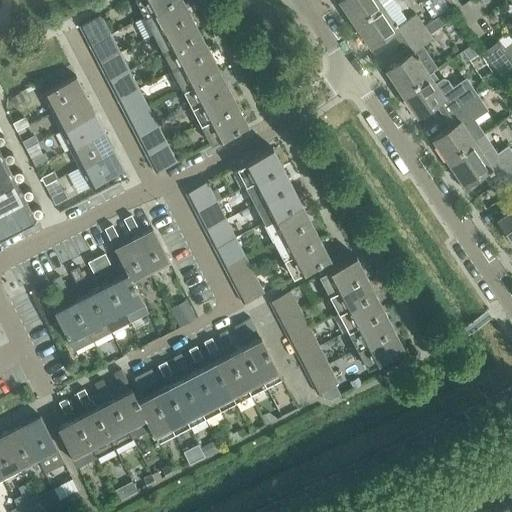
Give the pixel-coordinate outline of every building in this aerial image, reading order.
[(135,0),(143,16),(174,0),(135,0)] [(153,35),(190,16),(182,0),(174,0),(143,16),(153,35)] [(338,0),(354,23),(382,4),(388,0),(338,0)] [(388,0),(382,4),(354,23),(370,46),(393,30),(401,41),(419,29),(424,25),(416,13),(407,19),(394,0),(388,0)] [(434,16),(451,6),(447,0),(424,0),(434,16)] [(110,34),(100,15),(78,26),(88,45),(110,34)] [(163,54),(200,35),(190,16),(153,35),(163,54)] [(409,54),(386,69),(402,93),(430,74),(415,51),(432,38),(424,25),(419,29),(401,41),(409,54)] [(120,52),(110,34),(88,45),(98,64),(120,52)] [(171,71),(209,51),(200,35),(163,54),(171,71)] [(498,40),(481,53),(497,77),(511,65),(511,58),(505,49),(498,40)] [(181,89),(218,70),(209,51),(171,71),(181,89)] [(129,71),(120,52),(98,64),(107,82),(129,71)] [(190,107),(227,87),(218,70),(181,89),(190,107)] [(138,88),(129,71),(107,82),(116,99),(138,88)] [(430,74),(402,93),(417,116),(439,101),(447,112),(449,116),(478,96),(476,93),(468,81),(459,87),(455,90),(450,82),(445,81),(441,84),(433,72),(430,74)] [(85,95),(75,76),(40,94),(50,113),(85,95)] [(200,126),(237,106),(227,87),(190,107),(200,126)] [(147,107),(138,88),(116,99),(126,118),(147,107)] [(95,113),(85,95),(50,113),(59,132),(95,113)] [(455,124),(432,139),(446,159),(484,133),(473,118),(487,109),(478,96),(449,116),(455,124)] [(209,145),(247,125),(237,106),(200,126),(209,145)] [(156,124),(147,107),(126,118),(135,135),(156,124)] [(68,149),(104,131),(95,113),(59,132),(68,149)] [(27,125),(23,117),(12,123),(16,131),(27,125)] [(166,143),(156,124),(135,135),(144,154),(166,143)] [(78,168),(113,149),(104,131),(68,149),(78,168)] [(484,133),(446,159),(448,162),(463,185),(482,172),(491,186),(511,171),(511,152),(508,146),(497,153),(486,137),(484,133)] [(36,143),(32,136),(21,141),(25,149),(36,143)] [(176,162),(166,143),(144,154),(154,173),(176,162)] [(283,167),(273,147),(236,166),(246,186),(283,167)] [(123,168),(113,149),(78,168),(88,186),(123,168)] [(0,166),(7,163),(10,162),(12,159),(11,154),(7,153),(2,155),(0,150),(0,166)] [(46,161),(42,153),(30,159),(34,167),(46,161)] [(0,189),(16,181),(19,180),(22,175),(19,171),(12,173),(7,163),(0,166),(0,189)] [(255,204),(292,185),(283,167),(246,186),(255,204)] [(55,179),(54,177),(51,172),(40,177),(44,185),(55,179)] [(0,211),(26,199),(30,196),(31,191),(28,189),(21,191),(16,181),(0,189),(0,211)] [(217,200),(207,181),(186,192),(196,211),(217,200)] [(264,222),(302,203),(292,185),(255,204),(264,222)] [(65,198),(61,191),(50,196),(54,204),(65,198)] [(0,236),(37,217),(40,212),(40,209),(37,207),(31,209),(26,199),(0,211),(0,236)] [(226,219),(217,200),(196,211),(205,229),(226,219)] [(274,240),(311,221),(302,203),(264,222),(274,240)] [(511,208),(496,220),(510,241),(511,239),(511,208)] [(137,226),(131,215),(123,219),(129,230),(137,226)] [(236,237),(226,219),(205,229),(215,248),(236,237)] [(283,258),(320,239),(311,221),(274,240),(283,258)] [(117,236),(112,225),(104,228),(110,240),(117,236)] [(170,263),(152,229),(133,238),(152,273),(170,263)] [(245,255),(236,237),(215,248),(224,266),(245,255)] [(152,273),(133,238),(114,248),(127,273),(133,283),(152,273)] [(292,277),(330,258),(320,239),(283,258),(292,277)] [(110,264),(105,253),(96,258),(101,268),(110,264)] [(254,273),(245,255),(224,266),(233,284),(254,273)] [(366,275),(356,256),(319,275),(329,294),(366,275)] [(101,268),(96,258),(87,262),(93,273),(101,268)] [(84,278),(78,267),(70,271),(75,283),(84,278)] [(147,310),(133,283),(127,273),(108,282),(127,320),(147,310)] [(264,292),(254,273),(233,284),(243,303),(264,292)] [(338,312),(375,293),(366,275),(329,294),(338,312)] [(65,288),(59,277),(52,280),(58,292),(65,288)] [(127,320),(108,282),(90,292),(109,329),(127,320)] [(300,309),(290,290),(269,301),(279,320),(300,309)] [(109,329),(90,292),(72,301),(91,339),(109,329)] [(347,330),(384,311),(375,293),(338,312),(347,330)] [(175,304),(181,322),(197,316),(190,298),(175,304)] [(91,339),(72,301),(53,311),(73,348),(91,339)] [(309,327),(300,309),(279,320),(288,338),(309,327)] [(394,330),(384,311),(347,330),(357,349),(394,330)] [(247,334),(242,322),(234,326),(240,337),(247,334)] [(318,344),(309,327),(288,338),(297,355),(318,344)] [(232,342),(226,330),(219,334),(224,345),(232,342)] [(367,367),(403,348),(394,330),(357,349),(367,367)] [(282,379),(261,337),(244,346),(266,388),(282,379)] [(217,349),(211,338),(204,342),(209,353),(217,349)] [(328,364),(318,344),(297,355),(307,375),(328,364)] [(202,357),(196,346),(188,350),(194,361),(202,357)] [(266,388),(244,346),(229,354),(251,396),(266,388)] [(186,365),(181,354),(173,358),(179,369),(186,365)] [(251,396),(229,354),(214,361),(236,403),(251,396)] [(171,373),(165,361),(157,365),(163,377),(171,373)] [(236,403),(214,361),(198,369),(220,411),(236,403)] [(338,382),(328,364),(307,375),(317,393),(338,382)] [(127,381),(122,369),(114,373),(119,384),(127,381)] [(156,379),(151,369),(142,373),(148,384),(156,379)] [(220,411),(198,369),(183,377),(205,419),(220,411)] [(148,384),(142,373),(134,378),(139,388),(148,384)] [(205,419),(183,377),(167,385),(190,427),(205,419)] [(132,436),(113,399),(102,379),(95,383),(101,395),(102,394),(106,402),(94,408),(114,446),(132,436)] [(190,427),(167,385),(152,393),(174,435),(190,427)] [(90,400),(84,388),(77,392),(83,404),(90,400)] [(150,427),(137,401),(131,389),(113,399),(132,436),(150,427)] [(152,393),(137,401),(150,427),(158,443),(174,435),(152,393)] [(292,397),(276,405),(281,416),(297,408),(292,397)] [(72,409),(66,398),(58,402),(64,413),(72,409)] [(114,446),(94,408),(76,418),(95,455),(114,446)] [(58,449),(40,414),(20,425),(38,460),(58,449)] [(95,455),(76,418),(57,427),(76,465),(95,455)] [(38,460),(20,425),(2,434),(19,469),(38,460)] [(19,469),(2,434),(0,435),(0,474),(2,478),(19,469)] [(173,471),(169,464),(161,468),(165,475),(173,471)] [(154,481),(151,473),(143,477),(147,485),(154,481)] [(78,490),(72,478),(64,483),(71,494),(78,490)] [(58,500),(52,489),(45,493),(50,504),(58,500)] [(35,511),(40,509),(34,498),(26,503),(30,511),(35,511)] [(511,511),(511,499),(507,502),(506,502),(505,502),(501,501),(497,503),(494,508),(493,508),(494,509),(493,509),(493,511),(511,511)]
